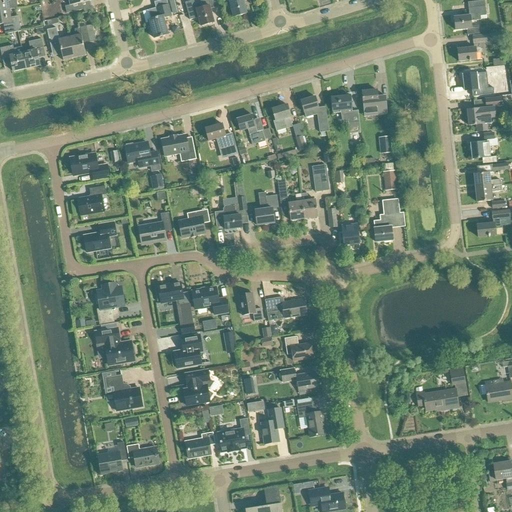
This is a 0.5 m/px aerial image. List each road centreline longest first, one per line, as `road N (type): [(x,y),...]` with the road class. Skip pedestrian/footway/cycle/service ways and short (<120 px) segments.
road 1 (residential): [(48,141),(186,111),(434,37)]
road 2 (residential): [(333,280),(439,250),(456,232),(434,37)]
road 3 (residential): [(52,502),(0,214)]
road 4 (residential): [(178,482),(137,266)]
road 5 (residential): [(137,266),(73,273),(48,141)]
road 6 (residential): [(363,453),(333,280)]
road 7 (residential): [(124,67),(281,25)]
road 8 (residential): [(333,280),(321,240),(215,252)]
road 9 (residential): [(220,476),(363,453)]
road 10 (residential): [(333,280),(218,270),(215,252)]
road 11 (residential): [(52,502),(178,482)]
road 12 (residential): [(0,96),(124,67)]
